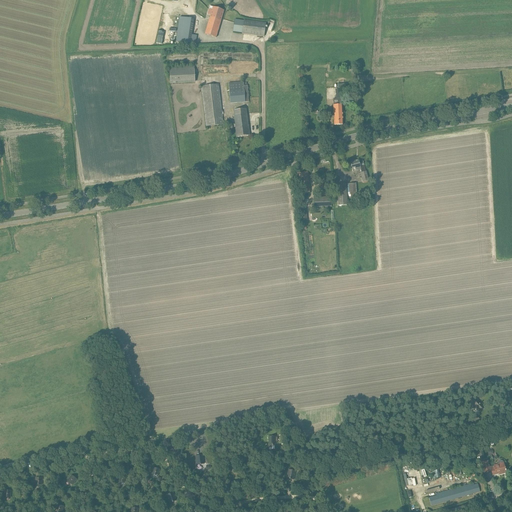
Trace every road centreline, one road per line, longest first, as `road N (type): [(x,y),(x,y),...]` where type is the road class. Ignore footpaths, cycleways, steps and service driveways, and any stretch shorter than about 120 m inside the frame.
road 1 (tertiary): [(0,216),(195,183),(373,132),(505,107)]
road 2 (track): [(0,465),(81,450),(94,464),(92,478),(69,511)]
road 3 (track): [(199,511),(319,492),(319,511)]
road 4 (track): [(94,464),(116,448),(159,454),(199,511)]
